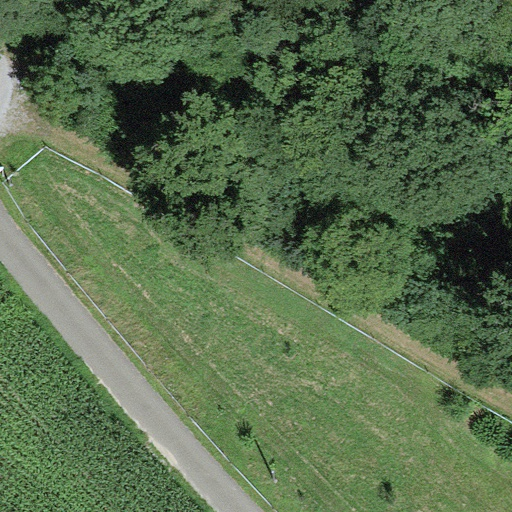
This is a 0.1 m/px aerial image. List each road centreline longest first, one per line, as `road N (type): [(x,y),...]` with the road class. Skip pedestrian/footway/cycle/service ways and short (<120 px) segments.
road 1 (track): [(0,128),(38,115),(511,389)]
road 2 (residential): [(0,229),(250,511)]
